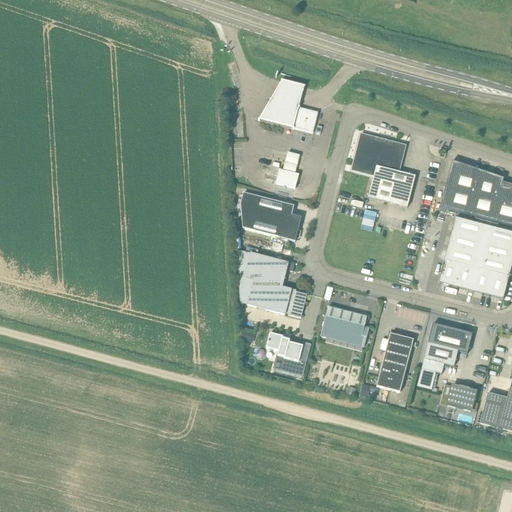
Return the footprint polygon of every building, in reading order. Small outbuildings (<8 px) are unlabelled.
[(256,122),(292,131),(303,90),(278,84),(256,122)] [(313,134),(318,114),(298,109),(293,129),(313,134)] [(368,199),(378,202),(407,209),(415,178),(396,173),(402,149),(363,139),(355,170),(374,175),(368,199)] [(283,172),(296,175),(301,156),(287,153),(283,172)] [(511,186),(502,184),(503,180),(452,163),(440,209),(511,227),(511,186)] [(276,182),(275,185),(295,190),(296,187),(299,176),(279,171),(276,182)] [(243,195),(240,206),(242,230),(295,243),(301,219),(291,216),(294,208),(243,195)] [(338,238),(361,244),(366,225),(342,219),(338,238)] [(484,241),(487,228),(455,219),(451,233),(484,241)] [(361,244),(357,262),(369,265),(379,229),(366,225),(361,244)] [(484,241),(511,248),(511,234),(487,228),(484,241)] [(369,265),(382,269),(392,232),(379,229),(369,265)] [(395,272),(405,235),(392,232),(382,269),(395,272)] [(484,241),(451,233),(448,247),(480,256),(484,241)] [(405,235),(395,272),(408,275),(417,238),(405,235)] [(333,256),(357,262),(361,244),(338,238),(333,256)] [(480,256),(511,263),(511,248),(484,241),(480,256)] [(480,256),(448,247),(444,262),(461,266),(476,270),(480,256)] [(288,264),(279,262),(250,254),(243,280),(253,282),(246,306),(285,316),(285,315),(301,319),(307,296),(296,293),(295,294),(291,293),(292,291),(282,289),(288,264)] [(492,274),(508,278),(511,264),(511,263),(480,256),(476,270),(492,274)] [(461,266),(444,262),(438,284),(454,289),(461,266)] [(461,266),(454,289),(470,293),(476,270),(461,266)] [(476,270),(470,293),(486,297),(492,274),(476,270)] [(492,274),(486,297),(503,301),(508,278),(492,274)] [(327,288),(324,300),(329,302),(333,289),(327,288)] [(323,328),(320,337),(325,338),(364,349),(366,339),(362,337),(364,327),(367,318),(328,308),(325,318),(323,328)] [(470,345),(472,335),(433,325),(430,335),(428,345),(421,370),(441,375),(444,366),(453,368),(457,353),(467,355),(470,345)] [(255,335),(242,331),(242,341),(253,343),(255,335)] [(298,363),(302,348),(290,344),(292,336),(282,334),(281,338),(270,335),(266,349),(278,353),(277,357),(284,358),(284,359),(298,363)] [(413,341),(390,335),(376,388),(400,394),(413,341)] [(382,339),(379,351),(385,352),(388,341),(382,339)] [(487,394),(480,424),(511,432),(511,378),(507,399),(487,394)] [(437,384),(434,393),(442,395),(442,397),(449,399),(447,406),(470,412),(475,393),(469,392),(469,390),(459,387),(459,389),(452,387),(452,388),(437,384)] [(363,385),(360,396),(368,398),(370,387),(363,385)] [(348,388),(346,394),(354,396),(356,390),(348,388)]
